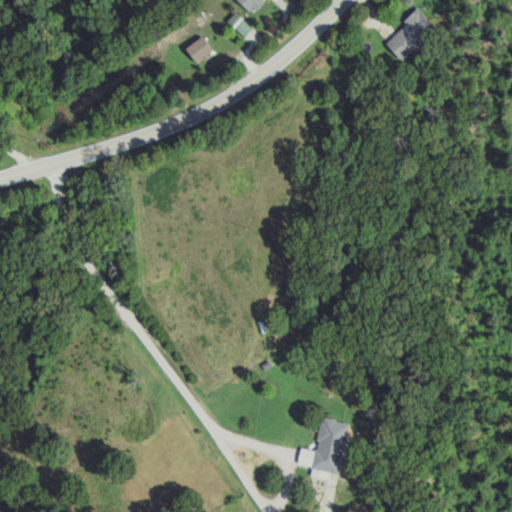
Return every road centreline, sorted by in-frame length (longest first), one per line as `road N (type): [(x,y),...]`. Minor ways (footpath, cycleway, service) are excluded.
road 1 (residential): [(51,161),(66,223),(267,511),(330,472)]
road 2 (secondary): [(0,173),(86,152),(223,96),(331,0)]
